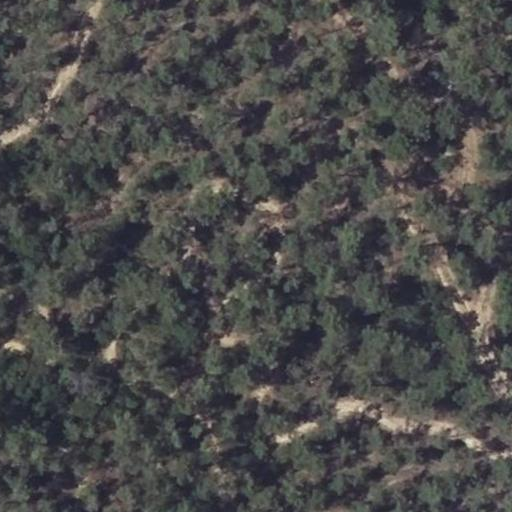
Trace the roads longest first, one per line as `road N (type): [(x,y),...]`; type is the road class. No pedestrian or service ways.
road 1 (track): [(225,511),(221,458),(196,412),(169,390),(131,382),(110,364),(109,334),(129,309),(168,284),(193,250),(202,204),(225,185),(267,199),(279,226),(275,261),(254,286),(217,308),(212,332),(255,344),(273,367),(254,401),(258,418),(280,436),(308,432),(336,404),(361,407),(511,460)]
road 2 (track): [(511,418),(476,333),(493,248),(466,196),(466,130),(447,102),(343,24),(328,0)]
road 3 (track): [(95,0),(65,77),(0,153)]
road 4 (track): [(0,296),(40,311),(52,337),(46,355),(0,352)]
road 5 (track): [(78,511),(76,468),(54,453),(0,467)]
